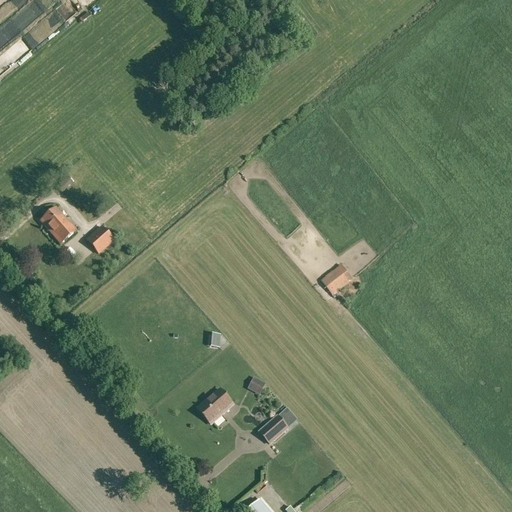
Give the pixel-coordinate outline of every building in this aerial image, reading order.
[(62,194),(73,184),(68,177),(56,187),(62,194)] [(50,234),(65,221),(55,210),(40,223),(50,234)] [(75,232),(65,221),(50,234),(60,245),(75,232)] [(113,242),(101,229),(86,242),(98,255),(113,242)] [(341,266),(321,282),(333,297),(353,280),(341,266)] [(214,332),(214,346),(224,346),(224,332),(214,332)] [(211,425),(233,406),(220,390),(198,409),(211,425)] [(288,429),(277,417),(259,433),(270,445),(288,429)] [(273,511),(266,503),(254,511),(273,511)]
